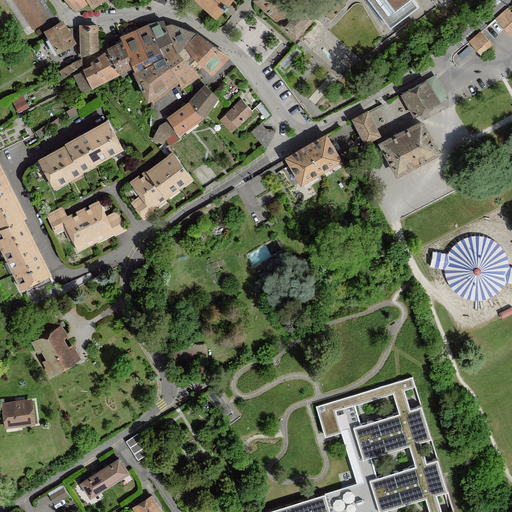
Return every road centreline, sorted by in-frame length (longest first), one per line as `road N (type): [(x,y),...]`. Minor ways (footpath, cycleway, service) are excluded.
road 1 (residential): [(0,509),(162,404),(168,377),(129,302),(135,258)]
road 2 (residential): [(298,140),(235,51),(207,29),(159,12),(75,19),(56,0)]
road 3 (residential): [(135,258),(117,253),(62,275),(8,165),(98,115)]
road 4 (residential): [(135,258),(179,215),(298,140)]
road 5 (residential): [(298,140),(459,45)]
road 6 (track): [(450,147),(395,221),(427,291)]
